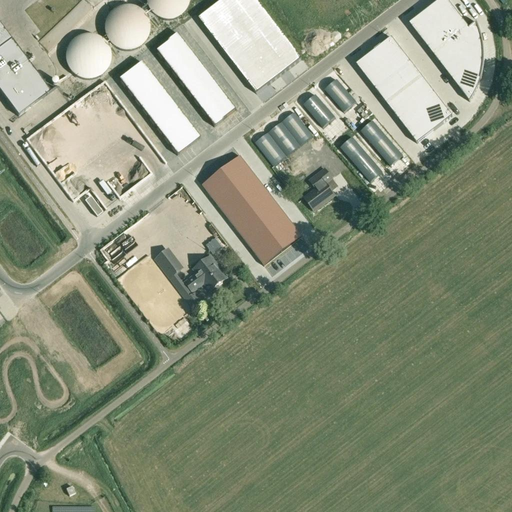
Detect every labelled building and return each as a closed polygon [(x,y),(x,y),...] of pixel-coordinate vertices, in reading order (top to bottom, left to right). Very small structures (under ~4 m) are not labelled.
[(224,0),(199,19),(257,95),(302,60),(256,0),(224,0)] [(446,0),(441,0),(410,25),(470,103),(472,100),(474,97),(475,94),(477,90),(478,87),(479,84),(481,80),(481,77),(482,73),(483,70),(483,66),(484,62),(484,59),(484,55),(484,52),(483,48),(483,44),(482,41),(482,37),(481,34),(480,30),(478,27),(477,23),(469,30),(446,0)] [(0,25),(0,49),(12,41),(0,25)] [(177,36),(154,53),(212,130),(235,112),(177,36)] [(392,38),(357,65),(418,145),(453,118),(392,38)] [(0,49),(0,92),(18,117),(50,93),(12,41),(0,49)] [(140,64),(117,81),(176,158),(199,140),(140,64)] [(337,80),(325,91),(344,114),(356,103),(337,80)] [(315,96),(303,107),(323,130),(335,119),(315,96)] [(294,113),(281,123),(300,147),(313,137),(294,113)] [(281,123),(268,134),(286,158),(300,147),(281,123)] [(373,123),(361,133),(391,168),(403,158),(373,123)] [(268,134),(254,144),(273,168),(286,158),(268,134)] [(353,139),(341,149),(370,184),(383,174),(353,139)] [(202,187),(264,267),(303,238),(241,157),(202,187)] [(314,212),(335,196),(325,184),(327,182),(328,184),(333,180),(325,170),(309,182),(316,190),(304,200),(305,201),(309,206),(314,212)] [(185,191),(172,199),(190,227),(202,219),(185,191)] [(91,197),(85,202),(97,218),(103,213),(91,197)] [(7,231),(28,266),(45,256),(30,233),(19,240),(15,233),(13,235),(9,230),(7,231)] [(188,232),(190,239),(199,237),(197,230),(188,232)] [(185,301),(192,295),(177,275),(184,269),(169,250),(155,261),(185,301)] [(210,292),(228,278),(212,257),(193,271),(197,275),(185,283),(193,294),(204,285),(210,292)] [(192,295),(185,301),(193,310),(203,302),(196,293),(192,295)] [(72,487),(66,490),(69,497),(75,494),(72,487)] [(49,490),(46,495),(39,491),(35,498),(39,499),(36,505),(42,509),(45,502),(51,506),(57,494),(49,490)]
